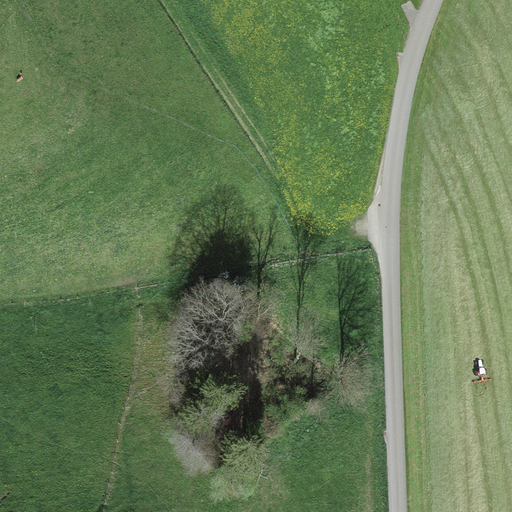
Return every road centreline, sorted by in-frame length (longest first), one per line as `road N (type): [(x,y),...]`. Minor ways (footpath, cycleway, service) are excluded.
road 1 (unclassified): [(399,511),(392,178),(412,63),(433,0)]
road 2 (track): [(167,0),(305,226),(390,224)]
